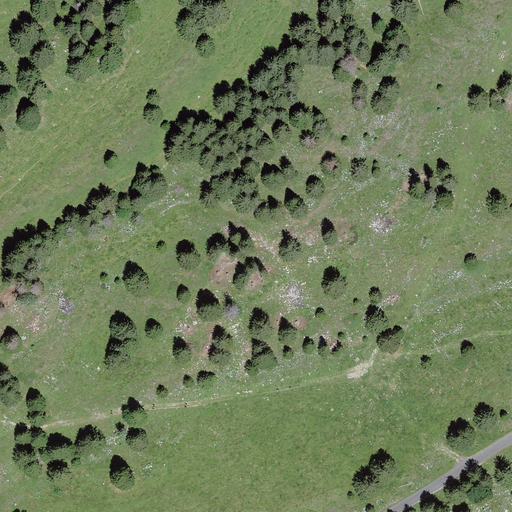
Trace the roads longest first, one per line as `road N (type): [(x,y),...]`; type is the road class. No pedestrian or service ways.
road 1 (track): [(250,396),(382,428),(470,463)]
road 2 (unclassified): [(511,438),(391,511)]
